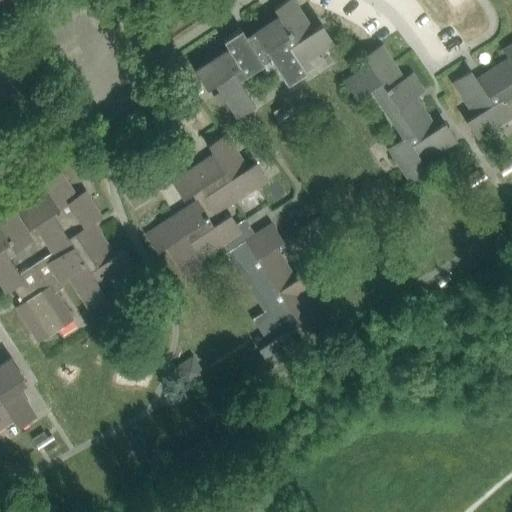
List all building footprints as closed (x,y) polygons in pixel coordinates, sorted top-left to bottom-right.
[(287,85),(288,84),(305,73),(304,71),(311,66),(307,59),(333,42),(321,24),(313,30),(293,0),(285,0),(273,8),(279,17),(246,38),(241,29),(222,41),(228,49),(194,71),(206,89),(211,86),(215,93),(212,95),(218,104),(225,100),(236,117),(254,106),(238,80),(270,59),(287,85)] [(465,122),(476,139),(477,140),(511,117),(501,100),(511,92),(511,43),(502,50),(508,58),(475,79),(470,71),(452,83),(474,116),(465,122)] [(382,44),(365,55),(364,56),(369,65),(344,81),(356,100),(373,88),(404,137),(387,148),(410,183),(428,171),(423,163),(456,141),(445,123),(436,129),(415,97),(424,91),(412,73),(404,78),(382,44)] [(283,120),(286,126),(298,118),(292,109),(288,111),(285,105),(273,113),(279,122),(283,120)] [(145,233),(156,250),(157,252),(165,247),(187,280),(205,268),(200,260),(223,245),(227,252),(225,253),(263,312),(252,319),(263,336),(253,342),(270,367),(299,348),(289,333),(300,326),(305,335),(324,323),(308,297),(316,292),(304,273),(296,279),(275,247),(284,242),(272,223),(255,234),(250,226),(241,232),(230,214),(221,220),(216,213),(267,180),(255,162),(247,167),(225,134),(207,146),(213,154),(171,181),(183,200),(192,193),(197,200),(145,233)] [(500,172),(506,182),(511,178),(511,156),(500,164),(504,170),(500,172)] [(477,170),(465,177),(471,187),(476,184),(478,188),(480,190),(491,183),(490,181),(485,173),(481,175),(477,170)] [(15,307),(38,342),(73,319),(55,292),(63,287),(59,280),(67,276),(88,309),(107,298),(101,289),(135,268),(123,249),(114,255),(94,222),(102,217),(85,191),(77,196),(60,171),(42,183),(47,191),(16,211),(10,203),(0,209),(0,282),(6,292),(13,287),(23,302),(15,307)] [(175,368),(186,385),(204,374),(192,356),(175,368)] [(0,426),(13,419),(18,427),(36,415),(20,390),(26,386),(21,377),(23,376),(11,358),(0,364),(0,426)] [(45,431),(33,439),(38,449),(42,446),(46,452),(58,445),(52,435),(48,437),(45,431)]
